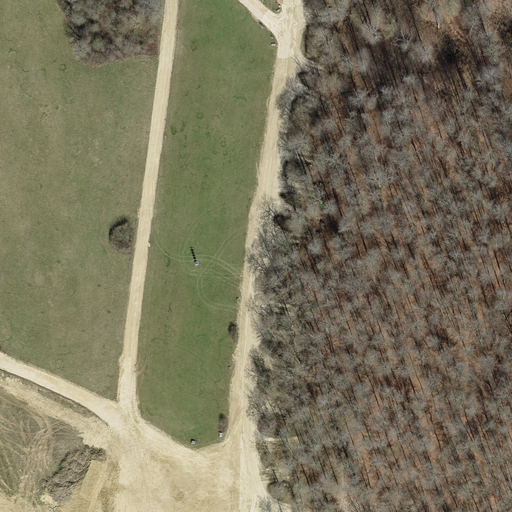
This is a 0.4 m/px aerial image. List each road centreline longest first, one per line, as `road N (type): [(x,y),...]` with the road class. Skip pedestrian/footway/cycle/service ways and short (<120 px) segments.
road 1 (track): [(246,511),(239,421),(291,0)]
road 2 (track): [(171,0),(128,358),(132,435)]
road 3 (track): [(0,360),(93,405),(247,500)]
